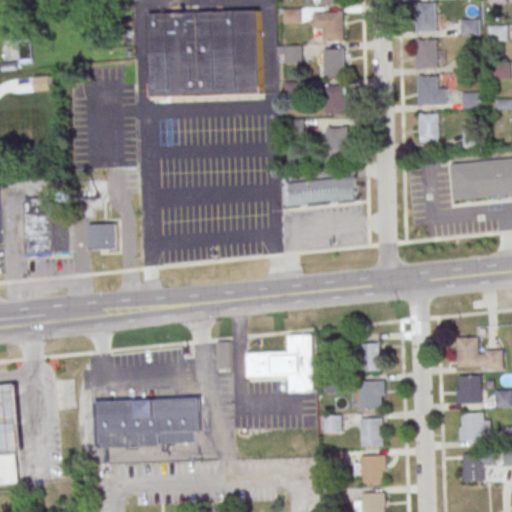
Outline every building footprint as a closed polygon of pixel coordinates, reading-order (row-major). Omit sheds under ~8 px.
[(417,4),(437,3),(437,32),(417,32),(417,4)] [(283,9),(301,9),(302,25),(284,25),(283,9)] [(150,14),(152,98),(263,94),(260,10),(150,14)] [(313,13),(343,12),(344,41),(324,41),(324,29),(314,29),(313,13)] [(461,19),(477,19),(477,36),(461,36),(461,19)] [(491,26),(507,25),(508,42),(491,42),(491,26)] [(416,41),(436,40),(437,69),(417,69),(416,41)] [(284,47),(302,46),(303,62),(285,63),(284,47)] [(325,49),(345,48),(346,77),(326,77),(325,49)] [(462,58),(479,58),(479,72),(462,73),(462,58)] [(493,63),(510,63),(510,79),(493,80),(493,63)] [(417,77),(437,77),(438,105),(418,105),(417,77)] [(285,83),(303,83),(303,99),(285,99),(285,83)] [(325,86),(346,86),(346,114),(326,115),(325,86)] [(462,94),(479,93),(479,109),(462,109),(462,94)] [(419,115),(439,114),(439,143),(419,143),(419,115)] [(286,120),(304,120),(305,136),(287,136),(286,120)] [(327,129),(347,129),(347,157),(327,158),(327,129)] [(463,133),(480,132),(480,148),(463,149),(463,133)] [(450,164),(511,158),(511,195),(454,201),(450,164)] [(288,184),(357,177),(359,201),(291,207),(288,184)] [(55,256),(54,216),(53,199),(26,200),(28,257),(55,256)] [(55,256),(72,256),(71,215),(54,216),(55,256)] [(90,223),(90,249),(116,249),(116,223),(90,223)] [(248,352),(249,378),(291,377),(291,392),(315,391),(315,334),(289,334),(289,351),(248,352)] [(457,339),(479,338),(479,355),(486,355),(486,351),(503,351),(504,370),(486,371),(486,366),(459,368),(457,339)] [(232,368),(232,341),(218,341),(218,368),(232,368)] [(323,343),(340,342),(340,358),(324,359),(323,343)] [(360,344),(381,343),(383,371),(361,371),(360,344)] [(325,378),(342,377),(343,393),(326,394),(325,378)] [(460,378),(481,377),(482,405),(461,405),(460,378)] [(361,383),(382,382),(383,409),(362,410),(361,383)] [(0,457),(0,386),(19,385),(26,455),(0,457)] [(496,392),(511,391),(511,408),(496,408),(496,392)] [(92,402),(92,419),(99,419),(100,447),(197,445),(197,431),(203,431),(203,400),(92,402)] [(462,414),(483,414),(484,441),(463,442),(462,414)] [(326,417),(343,417),(343,433),(326,433),(326,417)] [(362,420),(383,419),(385,446),(363,447),(362,420)] [(503,451),(511,450),(511,467),(504,467),(503,451)] [(0,453),(18,452),(22,484),(0,485),(0,453)] [(326,453),(343,452),(344,468),(327,469),(326,453)] [(463,481),(486,480),(485,463),(496,463),(495,452),(463,453),(463,481)] [(362,457),(384,456),(385,484),(363,485),(362,457)] [(326,491),(343,490),(344,505),(327,505),(326,491)] [(364,511),(364,495),(385,494),(385,511),(364,511)]
